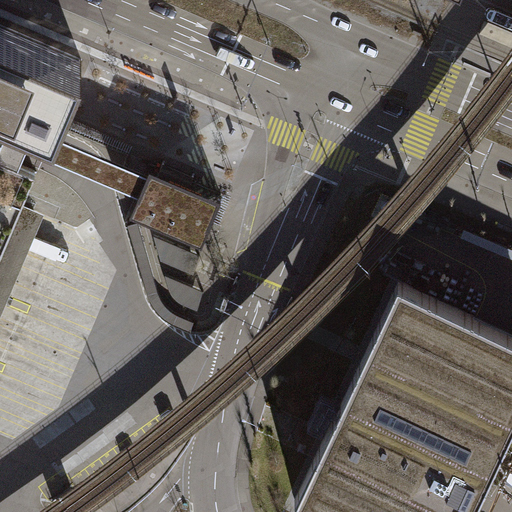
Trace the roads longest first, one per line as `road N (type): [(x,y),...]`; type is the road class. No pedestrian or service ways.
road 1 (primary): [(119,0),(511,172)]
road 2 (primary): [(511,104),(268,0)]
